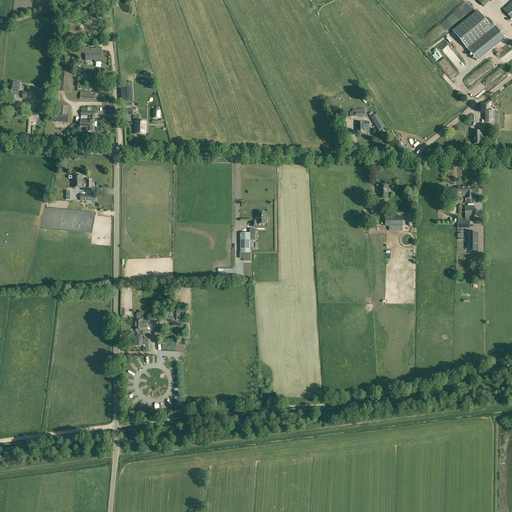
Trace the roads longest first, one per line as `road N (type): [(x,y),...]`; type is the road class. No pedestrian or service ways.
road 1 (unclassified): [(110,511),(116,152)]
road 2 (tertiary): [(414,159),(116,152)]
road 3 (track): [(120,152),(108,0)]
road 4 (unclassified): [(414,159),(511,76)]
road 5 (unknown): [(478,160),(487,283)]
